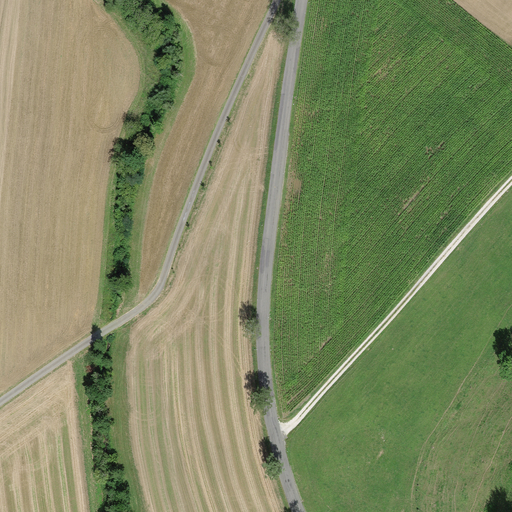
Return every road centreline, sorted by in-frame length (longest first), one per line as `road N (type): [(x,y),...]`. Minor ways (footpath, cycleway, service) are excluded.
road 1 (tertiary): [(294,511),(273,436),(261,340),(303,0)]
road 2 (track): [(282,0),(239,79),(150,300),(0,403)]
road 3 (track): [(511,178),(273,436)]
